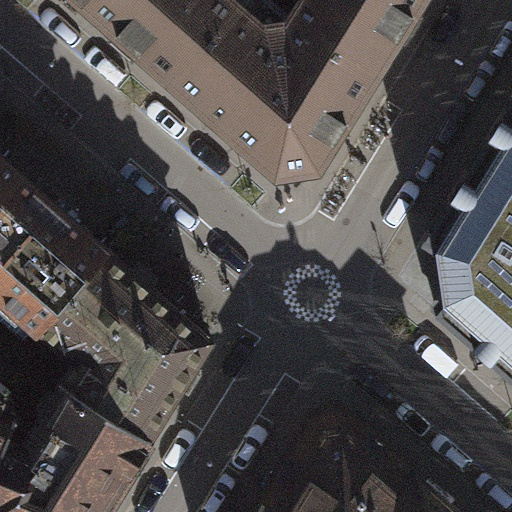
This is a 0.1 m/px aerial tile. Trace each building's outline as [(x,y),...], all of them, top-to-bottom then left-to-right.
[(81,0),(176,81),(245,0),(81,0)] [(287,13),(273,0),(245,0),(176,81),(276,170),(312,165),(372,71),(287,13)] [(295,0),(287,13),(372,71),(414,0),(295,0)] [(511,97),(422,238),(437,247),(439,266),(442,288),(429,303),(511,375),(511,97)] [(103,243),(0,154),(0,285),(38,318),(103,243)] [(38,318),(81,353),(118,307),(190,352),(208,329),(103,243),(38,318)] [(118,307),(81,353),(66,376),(145,423),(190,352),(118,307)] [(18,446),(4,442),(0,450),(0,511),(92,511),(145,423),(66,376),(18,446)] [(317,406),(249,511),(468,511),(345,401),(317,406)] [(0,450),(4,442),(13,405),(0,403),(0,450)]
